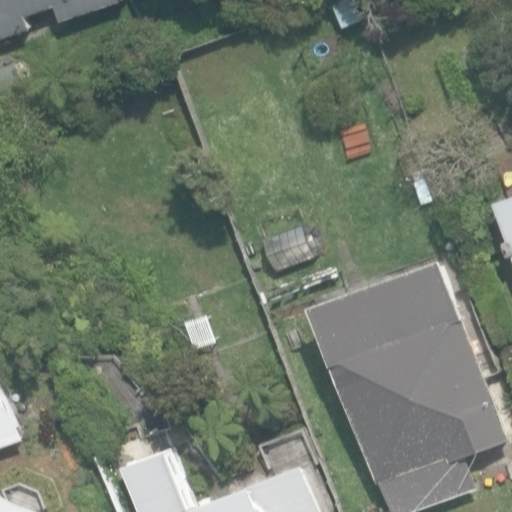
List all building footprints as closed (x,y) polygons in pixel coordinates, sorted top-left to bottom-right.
[(0,0),(0,39),(35,28),(30,15),(59,5),(65,23),(131,1),(130,0),(0,0)] [(511,194),(501,199),(511,230),(511,194)] [(386,477),(398,511),(403,511),(480,483),(469,453),(511,437),(511,426),(448,255),(321,302),(341,358),(340,358),(385,477),(386,477)] [(194,349),(221,341),(211,313),(185,322),(194,349)] [(0,511),(0,448),(27,439),(0,360),(0,511)] [(326,511),(309,463),(198,503),(177,445),(126,464),(143,511),(326,511)]
